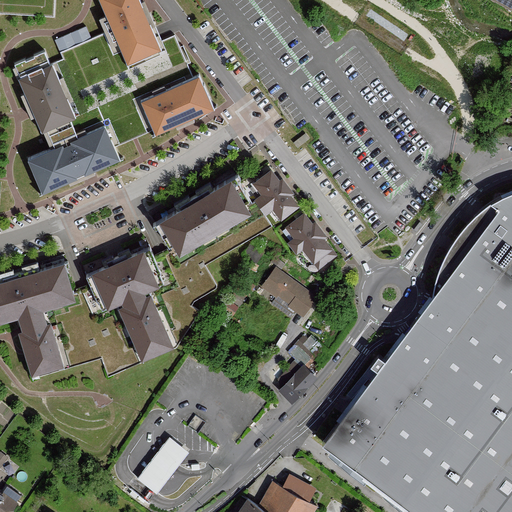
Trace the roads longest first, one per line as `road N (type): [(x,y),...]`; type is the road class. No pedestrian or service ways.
road 1 (tertiary): [(239,469),(319,396),(385,314)]
road 2 (tertiary): [(373,306),(316,385),(239,469)]
road 3 (track): [(465,149),(469,114),(458,85),(405,49)]
road 4 (track): [(458,85),(430,37),(377,0)]
